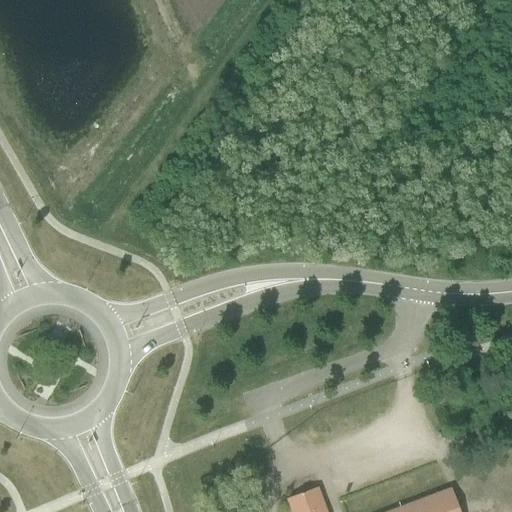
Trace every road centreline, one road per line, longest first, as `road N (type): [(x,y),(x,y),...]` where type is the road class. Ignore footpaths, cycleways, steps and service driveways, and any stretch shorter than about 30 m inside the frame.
road 1 (track): [(278,0),(96,247)]
road 2 (tertiary): [(257,287),(337,280),(481,298),(511,292)]
road 3 (tertiary): [(257,287),(230,284),(104,324)]
road 4 (tertiary): [(117,355),(239,307),(257,287)]
